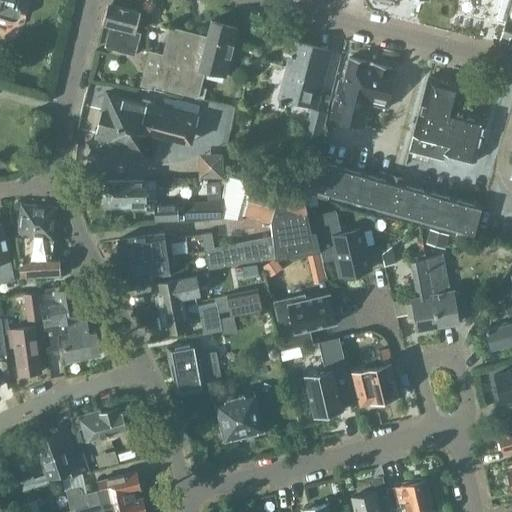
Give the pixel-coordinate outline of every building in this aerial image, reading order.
[(0,0),(0,19),(15,24),(19,22),(21,17),(21,12),(14,6),(15,0),(0,0)] [(511,0),(503,0),(497,18),(506,22),(500,41),(511,44),(511,0)] [(108,5),(103,25),(110,27),(104,47),(136,55),(136,53),(141,34),(136,33),(141,13),(108,5)] [(206,44),(199,71),(205,72),(225,78),(238,28),(212,22),(206,44)] [(149,50),(144,71),(159,75),(156,87),(184,95),(192,65),(179,62),(185,38),(186,32),(170,28),(169,33),(164,54),(149,50)] [(185,38),(179,62),(192,65),(184,95),(204,100),(207,90),(201,89),(205,72),(199,71),(206,44),(185,38)] [(280,99),(315,109),(325,70),(314,67),(318,49),(295,43),(280,99)] [(393,68),(373,63),(350,58),(343,84),(339,83),(330,119),(358,126),(363,102),(387,108),(395,73),(392,72),(393,68)] [(141,83),(140,85),(155,90),(156,87),(159,75),(144,71),(141,83)] [(443,156),(475,165),(486,121),(455,112),(462,86),(429,77),(413,138),(446,146),(443,156)] [(194,137),(199,117),(107,93),(93,149),(148,164),(158,128),(194,137)] [(303,137),(320,141),(327,114),(310,110),(303,137)] [(264,170),(267,157),(256,154),(253,167),(264,170)] [(329,198),(384,214),(393,181),(316,159),(306,194),(327,201),(329,198)] [(222,201),(222,215),(237,219),(247,181),(227,176),(222,201)] [(107,182),(107,184),(105,188),(105,193),(108,197),(108,199),(111,199),(111,207),(133,206),(133,210),(145,210),(145,211),(155,211),(155,205),(157,205),(156,181),(107,182)] [(393,181),(384,214),(449,232),(473,238),(482,206),(393,181)] [(275,258),(275,260),(319,252),(315,232),(312,233),(308,215),(303,195),(253,183),(243,216),(272,223),(273,237),(215,249),(218,269),(239,265),(275,258)] [(222,201),(178,204),(178,203),(157,205),(155,205),(155,211),(155,222),(178,221),(178,223),(222,220),(222,215),(222,201)] [(53,258),(55,241),(58,208),(21,205),(17,237),(20,263),(21,278),(61,276),(59,258),(53,258)] [(334,250),(337,259),(341,277),(370,270),(361,229),(341,234),(336,211),(312,216),(321,253),(334,250)] [(0,224),(0,283),(0,284),(14,281),(11,261),(12,261),(3,223),(0,224)] [(202,240),(204,251),(215,249),(212,231),(201,233),(201,235),(202,240)] [(426,244),(445,249),(449,236),(430,231),(426,244)] [(120,239),(123,261),(167,254),(164,233),(136,237),(120,239)] [(383,254),(387,268),(396,261),(392,248),(383,254)] [(204,251),(208,269),(208,270),(218,269),(215,249),(204,251)] [(438,326),(432,294),(428,270),(427,259),(426,259),(424,251),(410,255),(412,262),(410,262),(415,290),(419,292),(420,297),(411,298),(417,330),(438,326)] [(167,254),(123,261),(124,268),(127,267),(129,281),(153,278),(154,274),(170,272),(167,254)] [(454,290),(446,292),(446,288),(449,287),(443,256),(427,259),(428,270),(432,294),(438,326),(460,322),(458,310),(464,309),(461,295),(455,296),(454,290)] [(262,266),(270,276),(281,269),(274,258),(262,266)] [(159,307),(160,309),(186,303),(185,299),(201,296),(196,275),(175,280),(155,284),(157,296),(156,298),(157,305),(159,307)] [(49,306),(51,320),(43,321),(44,328),(55,326),(61,325),(60,324),(86,320),(83,304),(78,305),(75,289),(54,293),(56,305),(49,306)] [(230,311),(231,316),(262,310),(258,289),(227,296),(227,297),(230,311)] [(24,294),(27,321),(42,319),(39,292),(24,294)] [(290,310),(276,313),(287,362),(315,355),(309,330),(336,324),(329,295),(306,300),(288,304),(290,310)] [(511,295),(504,297),(508,314),(510,314),(511,321),(511,323),(509,324),(507,323),(502,324),(501,326),(486,330),(491,349),(511,343),(511,295)] [(227,297),(215,299),(216,304),(217,303),(219,314),(230,311),(227,297)] [(186,303),(160,309),(164,333),(191,328),(186,303)] [(199,307),(204,333),(222,330),(220,319),(219,314),(217,303),(216,304),(199,307)] [(222,330),(222,331),(223,335),(236,332),(233,316),(220,319),(222,330)] [(60,324),(61,325),(67,324),(69,336),(62,338),(67,362),(100,356),(95,328),(88,330),(86,320),(60,324)] [(10,348),(16,348),(19,376),(41,373),(35,326),(8,329),(9,335),(10,348)] [(61,350),(55,326),(44,328),(47,354),(61,350)] [(313,417),(340,411),(338,400),(353,397),(339,337),(319,342),(326,369),(303,374),(313,417)] [(167,347),(176,396),(207,390),(206,382),(220,379),(215,353),(201,355),(198,341),(167,347)] [(389,348),(379,350),(383,366),(389,365),(393,364),(392,363),(389,348)] [(356,373),(364,405),(376,402),(378,404),(384,403),(385,400),(397,397),(389,365),(383,366),(356,373)] [(511,368),(494,374),(494,376),(501,403),(511,400),(511,368)] [(217,387),(219,399),(235,396),(233,384),(217,387)] [(224,437),(225,440),(264,430),(254,394),(216,403),(222,427),(219,430),(221,436),(224,437)] [(82,429),(86,442),(126,430),(121,411),(101,414),(100,411),(72,419),(79,444),(83,443),(79,429),(82,429)] [(75,476),(82,473),(89,470),(82,451),(75,454),(65,426),(52,431),(54,436),(33,444),(39,459),(39,458),(45,475),(47,482),(74,472),(75,476)] [(511,430),(498,434),(504,453),(511,451),(511,430)] [(96,482),(98,491),(86,494),(83,494),(82,490),(79,488),(67,491),(71,511),(76,510),(76,511),(102,504),(101,503),(141,494),(136,473),(96,482)] [(45,475),(35,479),(38,487),(48,484),(47,482),(45,475)] [(402,486),(386,489),(388,496),(391,511),(391,510),(401,507),(400,503),(406,502),(408,511),(426,511),(433,511),(426,479),(423,480),(421,479),(414,480),(412,482),(402,485),(402,486)] [(354,511),(391,511),(388,496),(377,498),(376,492),(373,493),(370,491),(363,492),(361,495),(352,498),(354,511)] [(101,503),(102,504),(76,511),(145,511),(141,494),(101,503)] [(40,511),(36,499),(18,504),(20,511),(40,511)]
